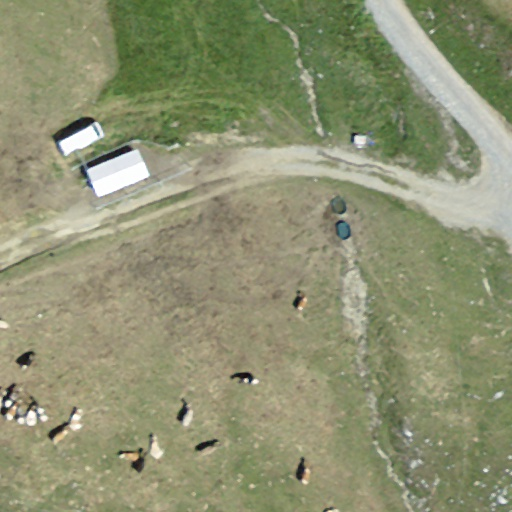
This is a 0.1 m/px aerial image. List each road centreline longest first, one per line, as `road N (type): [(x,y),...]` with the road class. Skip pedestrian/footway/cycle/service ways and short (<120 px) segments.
road 1 (track): [(511,213),(387,175),(298,161),(192,182),(0,259)]
road 2 (track): [(380,0),(511,171)]
